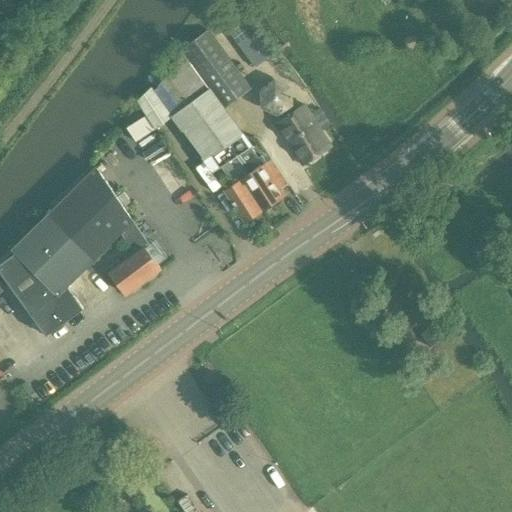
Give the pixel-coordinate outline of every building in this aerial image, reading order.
[(256,28),(237,42),(255,67),(274,53),(256,28)] [(181,50),(193,66),(226,108),(251,89),(207,30),(181,50)] [(242,136),(181,55),(154,91),(151,87),(137,101),(146,116),(155,130),(178,114),(209,158),(242,136)] [(275,79),(260,89),(261,108),(278,116),(294,105),(292,86),(275,79)] [(302,166),(330,147),(320,131),(329,126),(319,110),(311,115),(305,105),(275,124),(302,166)] [(155,130),(146,116),(126,128),(135,142),(155,130)] [(242,136),(209,158),(213,164),(216,161),(219,166),(221,165),(222,166),(236,156),(248,175),(242,180),(263,210),(281,198),(261,167),(266,163),(261,156),(258,157),(251,148),(242,136)] [(221,165),(219,166),(233,185),(223,191),(244,223),(263,210),(242,180),(248,175),(236,156),(222,166),(221,165)] [(66,285),(90,261),(119,232),(134,251),(109,271),(126,292),(159,267),(143,246),(147,242),(94,166),(9,248),(14,252),(0,262),(0,271),(46,334),(83,307),(66,285)]
